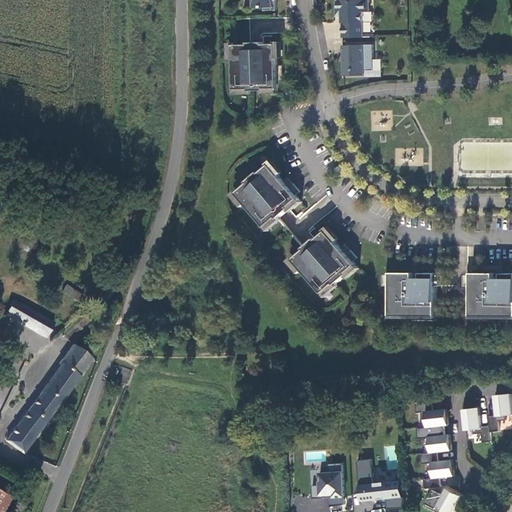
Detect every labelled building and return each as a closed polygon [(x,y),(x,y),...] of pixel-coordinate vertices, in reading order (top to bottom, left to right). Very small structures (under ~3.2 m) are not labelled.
[(252,0),(253,8),(264,8),(264,11),(277,10),(276,0),(252,0)] [(369,0),(359,0),(337,1),(337,15),(343,14),(343,38),(364,37),(364,12),(370,12),(369,0)] [(249,44),(234,45),(235,89),(250,89),(250,91),(265,90),(265,89),(279,88),(279,84),(284,84),(284,73),(279,73),(278,65),(278,43),(264,44),(264,42),(249,42),(249,44)] [(374,44),(344,45),(344,55),(347,55),(347,62),(344,62),(344,76),(365,75),(365,71),(374,71),(374,44)] [(248,183),(237,193),(266,227),(277,217),(279,219),(290,208),(289,207),(299,198),(297,195),(301,191),(294,183),(290,187),(285,181),(270,164),(260,173),(259,171),(247,182),(248,183)] [(289,177),(285,181),(290,187),(294,183),(289,177)] [(341,247),(327,231),(317,239),(316,238),(304,248),(305,249),(294,259),(323,293),(334,283),(336,285),(347,275),(346,273),(356,265),(354,261),(358,258),(351,250),(347,253),(341,247)] [(346,244),(341,247),(347,253),(351,250),(346,244)] [(414,273),(391,273),(391,316),(437,316),(437,273),(421,273),(421,278),(414,278),(414,273)] [(495,273),(472,273),(472,316),(511,316),(511,273),(502,273),(502,279),(495,279),(495,273)] [(81,295),(63,283),(59,289),(77,301),(81,295)] [(46,338),(55,323),(14,299),(5,314),(46,338)] [(11,336),(0,331),(0,353),(4,355),(11,336)] [(6,441),(24,455),(93,360),(73,344),(59,363),(61,365),(56,374),(57,375),(6,441)] [(122,367),(118,380),(128,383),(131,370),(122,367)] [(496,396),(498,416),(490,416),(490,426),(491,432),(500,431),(499,420),(506,420),(506,415),(511,414),(511,396),(511,394),(496,396)] [(448,409),(434,411),(433,402),(417,404),(418,413),(422,412),(423,420),(428,420),(429,427),(436,427),(450,425),(448,409)] [(480,408),(464,410),(467,430),(474,429),(475,434),(482,433),(483,443),(492,442),(491,432),(490,426),(482,426),(480,408)] [(451,435),(437,436),(436,427),(429,427),(420,428),(421,438),(431,437),(432,453),(438,452),(453,450),(451,435)] [(454,460),(439,462),(438,452),(432,453),(422,454),(423,464),(433,463),(435,478),(441,477),(455,476),(454,460)] [(405,509),(402,481),(374,485),(371,460),(358,461),(362,499),(370,502),(387,500),(389,510),(405,509)] [(330,496),(331,508),(345,506),(343,464),(329,465),(330,474),(320,474),(321,486),(313,487),(314,500),(325,499),(325,496),(330,496)] [(426,489),(442,487),(441,477),(435,478),(425,479),(426,489)] [(426,507),(435,511),(445,511),(446,511),(448,511),(453,511),(462,496),(448,489),(444,496),(434,491),(426,507)]
